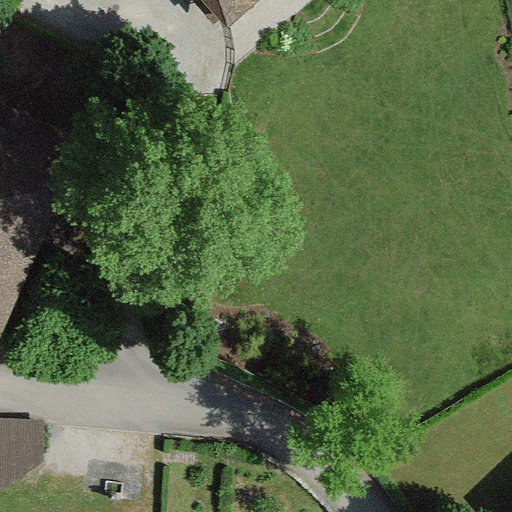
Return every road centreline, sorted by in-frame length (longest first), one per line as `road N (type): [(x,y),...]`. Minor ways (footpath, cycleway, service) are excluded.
road 1 (unknown): [(80,402),(91,170),(167,7)]
road 2 (unclassified): [(0,401),(130,403),(265,419),(341,511)]
